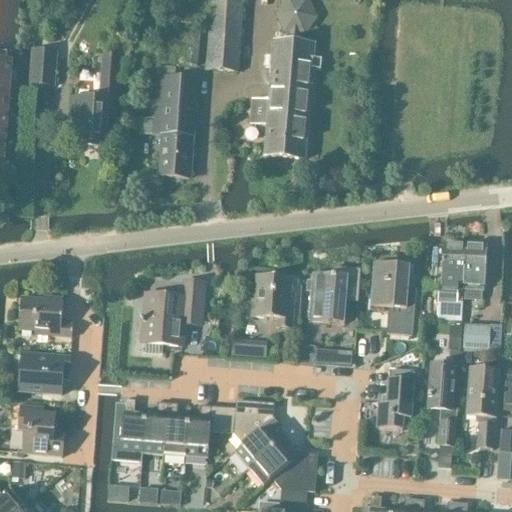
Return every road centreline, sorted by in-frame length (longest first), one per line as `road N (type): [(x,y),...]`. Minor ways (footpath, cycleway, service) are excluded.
road 1 (unclassified): [(77,250),(511,196)]
road 2 (residential): [(122,394),(174,396),(187,376),(353,386),(343,486)]
road 3 (residential): [(78,465),(91,334),(72,313),(77,250)]
road 4 (residential): [(498,498),(343,486)]
